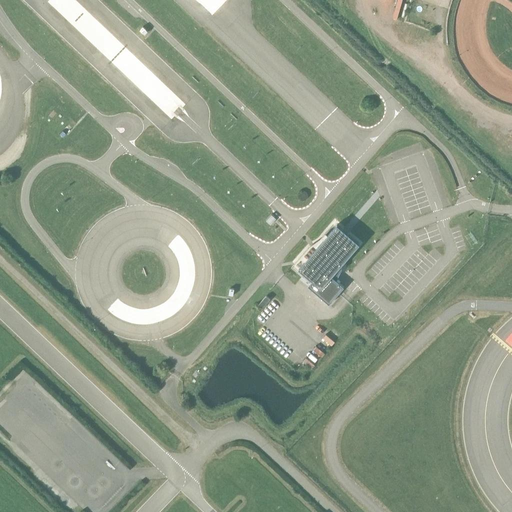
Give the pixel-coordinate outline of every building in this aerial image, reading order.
[(347,108),(341,115),(349,122),(355,116),(347,108)] [(268,214),(262,220),(268,225),(273,219),(268,214)] [(337,225),(299,269),(299,270),(313,281),(308,287),(329,305),(344,288),(331,277),(336,272),(336,273),(337,273),(338,273),(339,273),(340,273),(341,272),(341,271),(342,270),(342,269),(342,268),(341,267),(340,266),(342,264),(359,244),(337,225)] [(259,305),(262,309),(270,300),(266,296),(259,305)] [(317,325),(309,333),(318,341),(326,333),(317,325)] [(328,335),(319,344),(323,348),(332,340),(328,335)] [(313,345),(307,351),(317,361),(323,355),(313,345)] [(307,371),(312,365),(304,358),(299,363),(307,371)]
